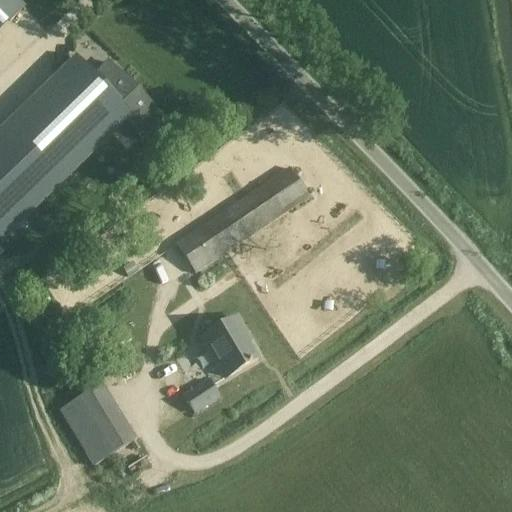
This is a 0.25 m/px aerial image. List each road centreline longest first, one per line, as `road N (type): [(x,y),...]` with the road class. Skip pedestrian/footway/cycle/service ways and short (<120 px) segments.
road 1 (unclassified): [(511,304),(225,0)]
road 2 (track): [(184,464),(212,462),(247,441),(480,268)]
